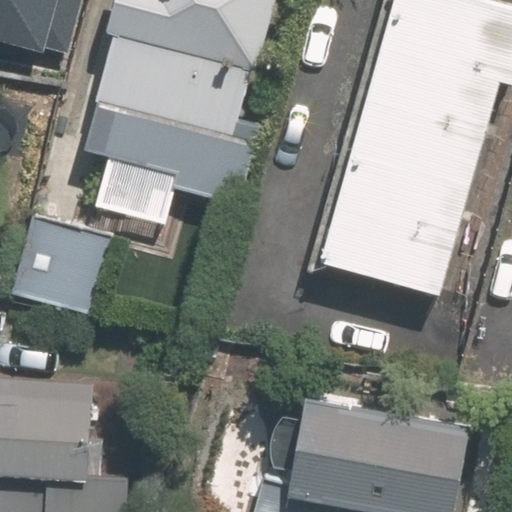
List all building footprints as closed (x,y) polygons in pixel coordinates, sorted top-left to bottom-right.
[(0,0),(0,32),(75,50),(85,0),(0,0)] [(125,16),(105,87),(219,120),(214,138),(200,134),(192,162),(227,172),(233,149),(239,151),(253,103),(247,102),(259,59),(264,60),(281,0),(122,0),(119,14),(125,16)] [(511,0),(390,0),(324,252),(456,287),(511,77),(511,0)] [(166,238),(125,227),(127,219),(45,197),(22,285),(209,334),(226,269),(163,252),(166,238)] [(0,511),(107,511),(107,508),(140,510),(142,463),(96,460),(100,371),(13,367),(15,331),(0,330),(0,511)] [(367,511),(373,489),(460,511),(484,415),(333,378),(312,465),(280,457),(268,505),(296,511),(367,511)]
